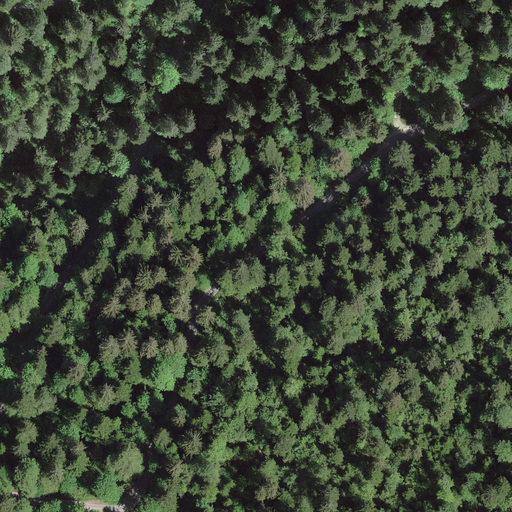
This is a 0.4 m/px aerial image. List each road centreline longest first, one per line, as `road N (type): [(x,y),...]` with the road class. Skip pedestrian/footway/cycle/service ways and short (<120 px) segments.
road 1 (unclassified): [(0,495),(103,507),(141,499),(154,481),(200,310),(223,272),(373,163),(511,83)]
road 2 (unclassified): [(0,405),(17,393),(42,316),(148,139),(187,31),(207,0)]
